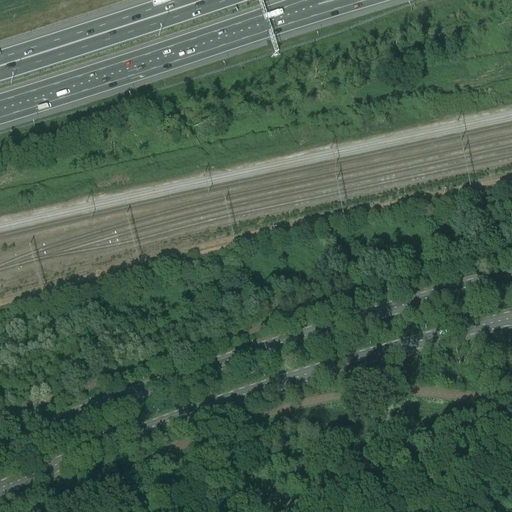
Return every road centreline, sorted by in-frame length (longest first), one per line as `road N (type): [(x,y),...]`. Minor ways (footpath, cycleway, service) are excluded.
road 1 (trunk): [(0,488),(290,378),(511,318)]
road 2 (trunk): [(511,278),(181,377),(0,445)]
road 3 (motorway): [(0,105),(314,2)]
road 4 (motorway): [(190,0),(0,61)]
